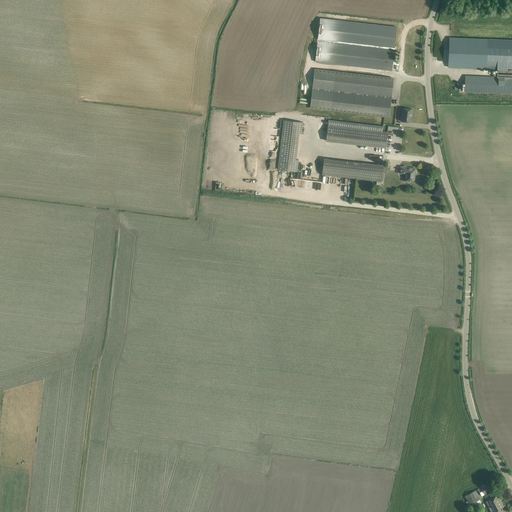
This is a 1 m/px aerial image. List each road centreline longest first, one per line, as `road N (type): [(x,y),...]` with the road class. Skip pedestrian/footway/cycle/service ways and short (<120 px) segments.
road 1 (unclassified): [(511,485),(466,386),(468,255),(442,172),(427,82),(437,0)]
road 2 (unknown): [(439,159),(323,146),(308,120),(290,115),(264,133)]
